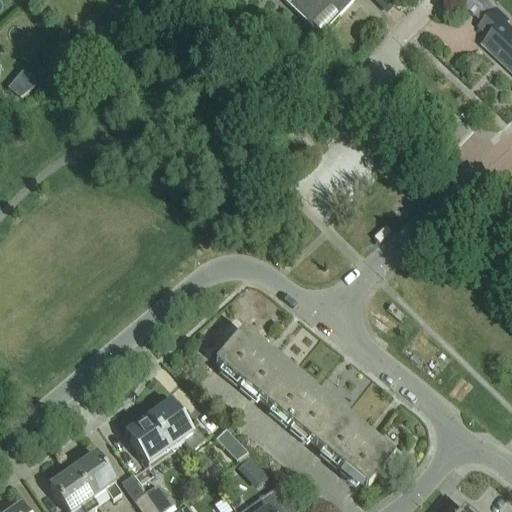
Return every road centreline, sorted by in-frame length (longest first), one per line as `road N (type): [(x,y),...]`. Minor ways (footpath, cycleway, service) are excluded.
road 1 (residential): [(0,446),(198,280),(220,268),(260,273)]
road 2 (residential): [(327,321),(489,168)]
road 3 (residential): [(489,168),(381,58),(421,17)]
road 4 (residential): [(470,437),(327,321)]
